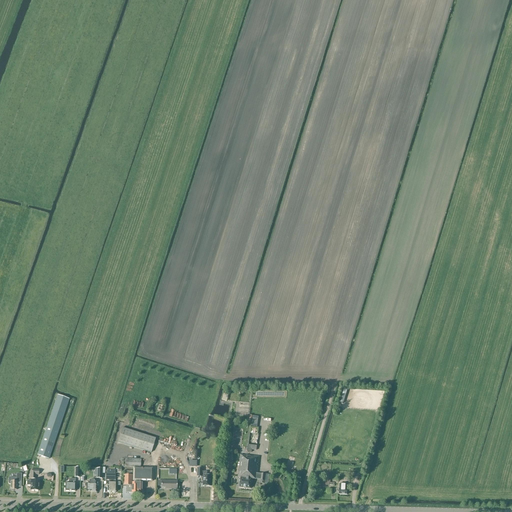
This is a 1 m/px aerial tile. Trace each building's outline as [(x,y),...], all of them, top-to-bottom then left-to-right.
[(37,455),(49,459),(69,399),(57,395),(37,455)] [(122,428),(118,442),(151,453),(156,438),(122,428)] [(240,481),(239,488),(250,489),(251,479),(256,480),(259,457),(240,455),(237,480),(240,481)] [(140,467),(140,460),(125,459),(125,467),(140,467)] [(152,482),(152,469),(133,468),(133,481),(152,482)] [(198,468),(197,468),(197,473),(197,477),(203,477),(203,478),(203,486),(211,486),(211,480),(212,476),(207,476),(207,472),(203,471),(203,468),(198,468)] [(31,470),(31,479),(35,479),(35,475),(38,475),(39,470),(31,470)] [(123,486),(126,486),(131,486),(131,493),(138,493),(142,493),(142,485),(138,485),(138,486),(135,485),(135,482),(132,482),(132,471),(124,471),(123,486)] [(16,474),(16,478),(9,478),(8,479),(8,483),(9,484),(11,484),(10,490),(17,490),(17,482),(21,482),(21,474),(16,474)] [(115,474),(106,474),(106,480),(109,480),(109,482),(107,482),(107,492),(108,492),(109,493),(110,493),(111,492),(112,492),(113,493),(114,493),(115,492),(116,492),(116,482),(115,482),(115,474)] [(65,483),(65,491),(75,491),(75,483),(75,479),(71,479),(71,483),(65,483)] [(86,484),(86,492),(90,492),(96,492),(96,484),(96,480),(89,480),(89,482),(86,482),(86,484)] [(31,481),(27,481),(27,486),(31,486),(31,491),(38,491),(39,481),(31,481)] [(161,488),(168,488),(168,489),(177,489),(177,481),(157,481),(157,486),(160,486),(161,485),(161,488)] [(339,495),(347,495),(347,489),(347,485),(339,485),(339,495)]
